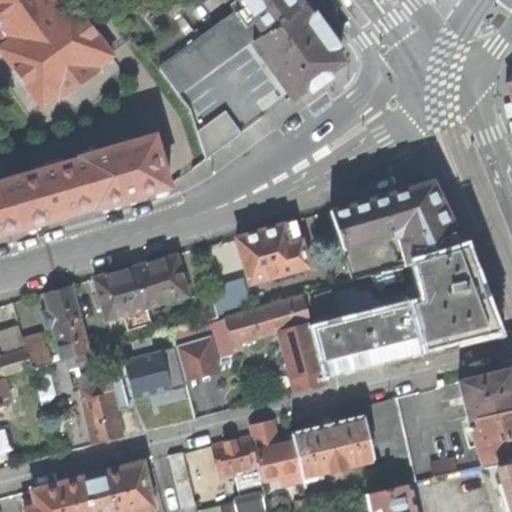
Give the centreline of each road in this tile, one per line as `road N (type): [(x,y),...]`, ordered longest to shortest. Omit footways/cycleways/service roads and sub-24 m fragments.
road 1 (residential): [(0,273),(172,221),(349,139)]
road 2 (tertiary): [(331,0),(362,40),(371,71),(373,100),(349,139)]
road 3 (tertiary): [(511,195),(474,109),(451,80)]
